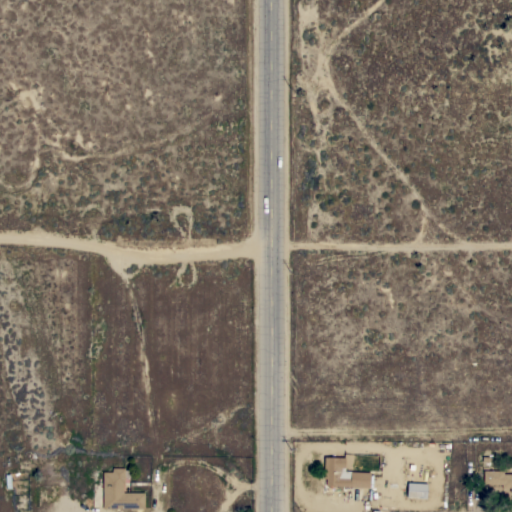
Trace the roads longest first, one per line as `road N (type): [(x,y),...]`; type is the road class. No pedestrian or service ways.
road 1 (track): [(0,248),(511,244)]
road 2 (tertiary): [(273,511),(273,0)]
